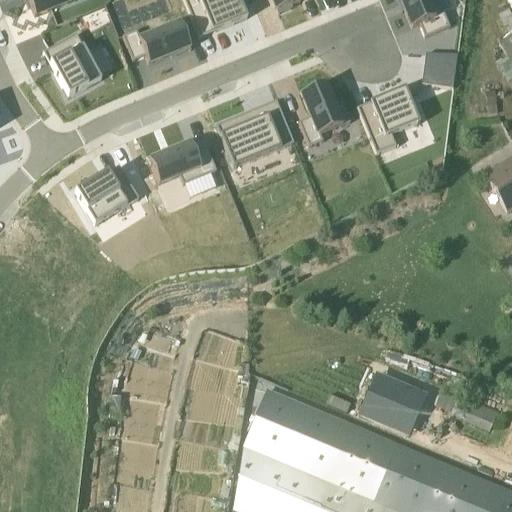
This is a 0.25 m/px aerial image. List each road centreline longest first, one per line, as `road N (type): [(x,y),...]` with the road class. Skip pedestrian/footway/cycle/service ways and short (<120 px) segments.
road 1 (residential): [(45,154),(340,30)]
road 2 (track): [(232,322),(201,318),(179,371),(154,511)]
